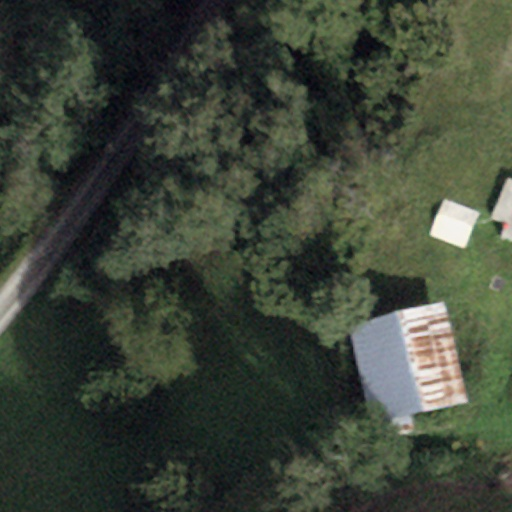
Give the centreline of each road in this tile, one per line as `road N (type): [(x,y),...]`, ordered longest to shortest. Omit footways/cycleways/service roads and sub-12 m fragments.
road 1 (track): [(0,318),(77,217),(207,0)]
road 2 (track): [(511,431),(355,453),(318,468),(269,511)]
